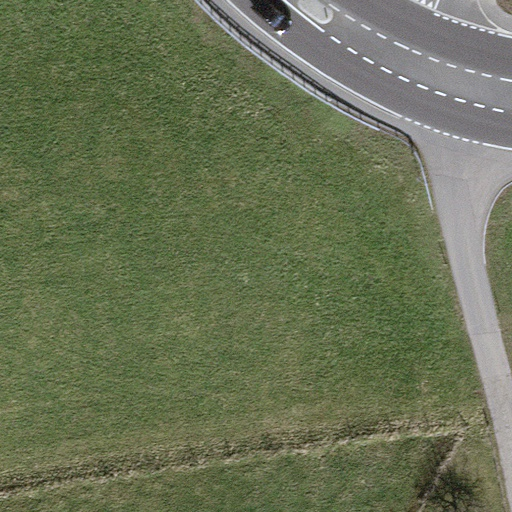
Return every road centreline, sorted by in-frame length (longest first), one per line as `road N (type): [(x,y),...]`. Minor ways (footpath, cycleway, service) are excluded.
road 1 (unclassified): [(442,75),(455,198),(511,447)]
road 2 (secondary): [(442,75),(351,32),(311,0)]
